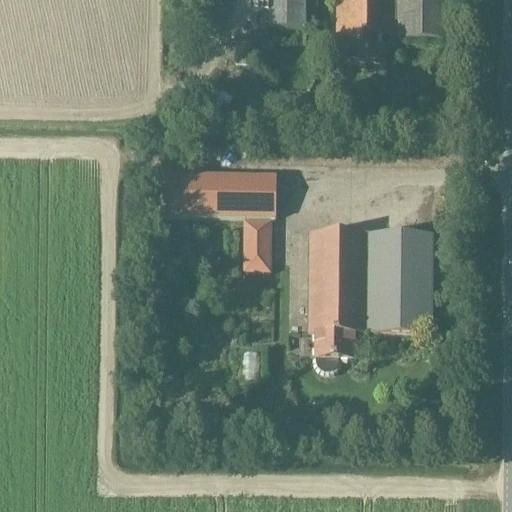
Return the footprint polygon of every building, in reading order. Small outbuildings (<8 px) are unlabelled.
[(268,0),(268,33),(305,33),(305,0),(268,0)] [(445,0),(337,0),(337,41),(343,41),(343,65),(381,66),(381,42),(446,42),(445,0)] [(257,68),(258,46),(234,45),(233,67),(257,68)] [(156,221),(275,223),(276,179),(157,178),(156,221)] [(246,226),(246,274),(269,274),(269,227),(246,226)] [(433,239),(370,238),(310,238),(309,338),(316,338),(315,362),(316,362),(316,366),(317,367),(317,368),(317,369),(318,370),(319,371),(319,373),(322,374),(323,375),(324,375),(327,376),(329,375),(331,375),(333,373),(335,372),(336,370),(337,368),(337,367),(337,366),(337,362),(353,362),(354,338),(431,338),(433,239)]
